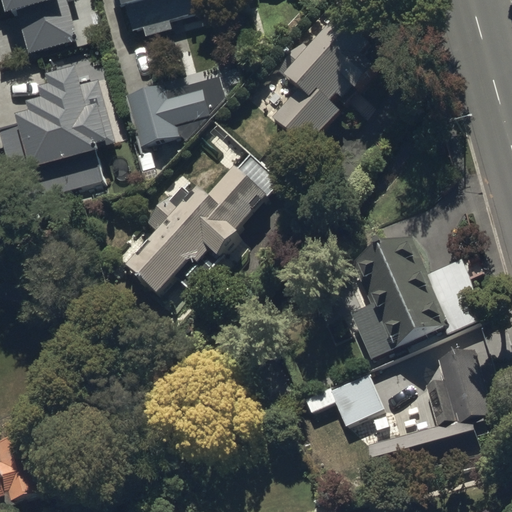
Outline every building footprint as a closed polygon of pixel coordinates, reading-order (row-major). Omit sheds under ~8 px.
[(0,0),(0,11),(1,16),(16,12),(28,54),(78,41),(66,0),(0,0)] [(199,0),(120,0),(130,32),(203,12),(199,0)] [(354,0),(351,0),(282,76),(295,88),(269,117),(301,146),(336,108),(329,101),(334,96),(337,98),(348,86),(356,94),(374,74),(356,58),(384,27),(354,0)] [(18,124),(0,128),(0,133),(20,205),(103,182),(94,149),(116,143),(98,79),(80,84),(74,65),(45,73),(48,83),(37,86),(40,97),(26,101),(28,109),(15,113),(18,124)] [(164,85),(126,96),(142,149),(191,135),(227,97),(221,76),(166,92),(164,85)] [(161,230),(127,270),(163,299),(180,279),(193,290),(220,258),(225,262),(244,239),(239,235),(270,198),(267,195),(283,176),(251,149),(211,197),(201,189),(197,193),(183,182),(150,221),(161,230)] [(351,327),(370,369),(452,334),(492,317),(464,255),(427,271),(416,246),(358,271),(377,316),(351,327)] [(475,349),(436,360),(442,379),(424,384),(436,426),(369,445),(379,479),(480,451),(472,423),(494,417),(475,349)] [(348,436),(386,418),(368,379),(305,407),(313,426),(339,414),(348,436)] [(0,511),(28,511),(47,507),(30,446),(0,454),(0,511)]
